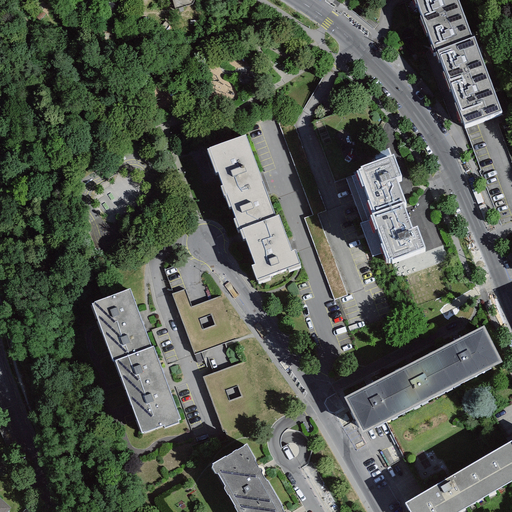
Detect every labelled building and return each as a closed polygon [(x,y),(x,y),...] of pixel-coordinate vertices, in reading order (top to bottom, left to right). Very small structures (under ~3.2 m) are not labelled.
[(472,39),(456,0),(415,0),(435,53),(465,128),(501,114),(472,39)] [(246,135),(210,148),(239,231),(243,230),(256,267),(252,268),(258,283),(302,268),(297,253),(294,254),(291,247),(280,217),(276,219),(263,181),(246,135)] [(350,178),(365,221),(401,209),(392,183),(402,180),(396,162),(350,178)] [(401,209),(365,221),(381,268),(426,252),(421,232),(411,235),(401,209)] [(380,290),(370,262),(355,268),(365,295),(380,290)] [(335,299),(347,294),(342,281),(329,285),(335,299)] [(181,423),(131,288),(93,302),(143,437),(181,423)] [(502,365),(486,332),(462,343),(413,367),(373,387),(350,398),(366,432),(502,365)] [(511,442),(448,479),(407,502),(412,511),(462,511),(511,483),(511,442)] [(287,511),(249,446),(215,466),(241,511),(287,511)] [(0,511),(15,511),(0,498),(0,511)]
